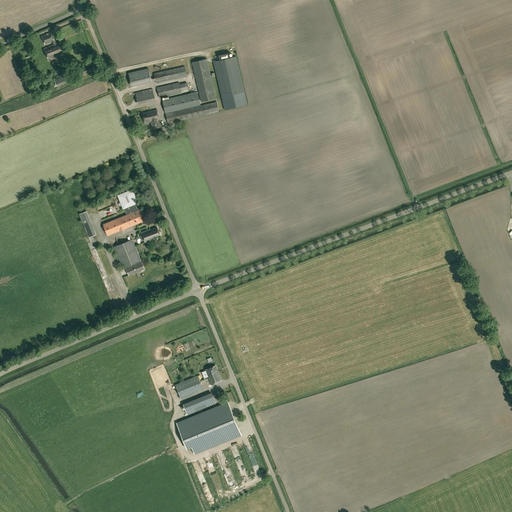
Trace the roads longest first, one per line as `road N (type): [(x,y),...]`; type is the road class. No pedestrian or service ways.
road 1 (unclassified): [(198,291),(511,173)]
road 2 (unclassified): [(198,291),(80,4)]
road 3 (unclassified): [(288,511),(198,291)]
road 4 (unclassified): [(0,375),(198,291)]
